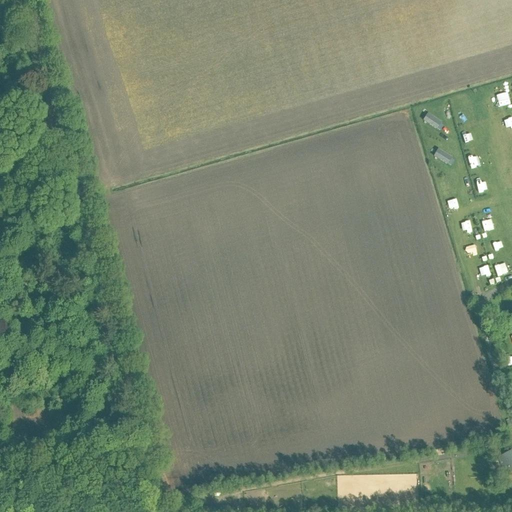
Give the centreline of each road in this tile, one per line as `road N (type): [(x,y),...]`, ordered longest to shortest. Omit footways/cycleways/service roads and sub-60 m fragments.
road 1 (track): [(164,511),(50,69)]
road 2 (track): [(0,184),(49,127),(50,69),(31,0)]
